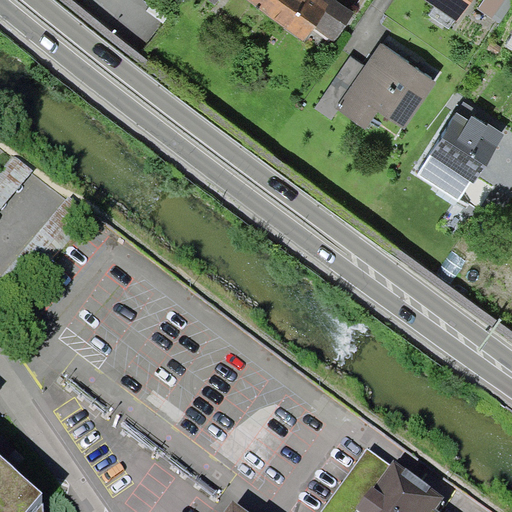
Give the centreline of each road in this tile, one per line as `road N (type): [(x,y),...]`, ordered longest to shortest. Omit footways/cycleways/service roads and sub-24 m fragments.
road 1 (motorway): [(0,3),(291,229),(511,379)]
road 2 (motorway): [(511,366),(36,0)]
road 3 (residential): [(0,374),(95,511)]
